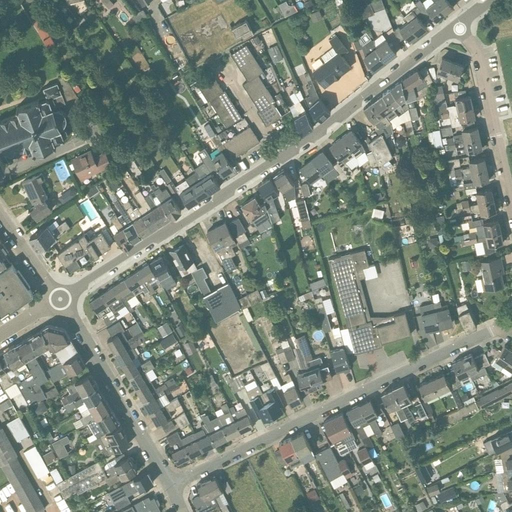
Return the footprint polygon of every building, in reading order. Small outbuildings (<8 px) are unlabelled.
[(101,0),(102,0),(109,8),(114,4),(110,0),(101,0)] [(150,0),(126,0),(136,13),(140,10),(132,0),(140,0),(143,5),(150,0)] [(314,5),(310,0),(309,0),(303,3),(306,9),(314,5)] [(364,17),(374,14),(375,14),(374,12),(384,8),(381,0),(377,0),(370,3),(361,6),(360,6),(364,17)] [(420,10),(428,19),(432,16),(436,21),(445,14),(435,1),(426,8),(419,0),(415,3),(418,7),(417,7),(420,10)] [(436,0),(435,1),(445,14),(453,7),(449,2),(452,0),(436,0)] [(408,22),(418,35),(427,28),(423,23),(428,19),(420,10),(417,7),(405,17),(409,22),(408,22)] [(292,14),(289,9),(286,8),(282,10),(285,17),(292,14)] [(140,10),(136,13),(132,16),(136,22),(147,16),(143,9),(140,10)] [(311,13),(313,22),(322,19),(320,10),(311,13)] [(220,13),(206,21),(212,32),(218,29),(220,33),(229,28),(220,13)] [(32,21),(49,49),(56,45),(50,36),(49,36),(44,28),(46,27),(40,16),(32,21)] [(77,21),(78,23),(80,25),(86,20),(83,16),(77,21)] [(206,21),(192,29),(198,40),(204,37),(206,41),(215,36),(212,32),(206,21)] [(247,22),(232,30),(237,39),(241,37),(244,43),(255,37),(247,22)] [(394,31),(394,33),(398,42),(405,37),(409,42),(418,35),(408,22),(400,29),(399,27),(394,31)] [(47,27),(52,34),(57,31),(53,23),(47,27)] [(192,29),(178,37),(184,48),(190,45),(192,49),(201,44),(198,40),(192,29)] [(261,42),(257,35),(252,39),(256,45),(261,42)] [(326,61),(313,71),(325,87),(335,79),(335,77),(338,75),(340,75),(350,67),(341,56),(348,50),(336,35),(329,40),(334,47),(322,56),(326,61)] [(362,48),(365,56),(364,56),(374,70),(385,61),(375,48),(375,47),(374,40),(372,41),(371,39),(364,45),(363,43),(361,44),(358,35),(352,38),(357,50),(362,48)] [(375,48),(385,61),(396,53),(386,39),(375,47),(375,48)] [(277,44),(267,48),(273,62),(283,58),(277,44)] [(239,68),(255,58),(246,45),(231,55),(239,68)] [(248,81),(263,71),(255,58),(239,68),(248,81)] [(436,72),(447,76),(452,62),(442,58),(436,72)] [(452,62),(447,76),(458,80),(463,66),(452,62)] [(427,84),(432,81),(426,67),(419,72),(417,69),(401,80),(406,101),(417,98),(416,96),(423,92),(422,91),(428,87),(427,84)] [(173,88),(182,83),(179,78),(173,69),(169,72),(174,81),(171,83),(173,88)] [(251,98),(266,88),(258,75),(263,71),(248,81),(242,84),(251,98)] [(58,77),(67,100),(77,96),(64,75),(58,77)] [(77,86),(71,76),(67,78),(73,88),(76,93),(81,90),(78,85),(77,86)] [(208,101),(223,91),(215,78),(199,88),(208,101)] [(313,103),(309,107),(321,120),(331,112),(319,99),(311,80),(307,82),(310,85),(306,86),(313,103)] [(408,109),(406,101),(401,80),(390,88),(400,101),(399,102),(404,111),(398,116),(402,122),(411,119),(408,109)] [(0,166),(1,166),(2,165),(3,165),(3,164),(6,163),(4,158),(5,158),(32,147),(34,151),(33,151),(34,153),(36,153),(35,152),(41,150),(42,150),(48,148),(48,147),(54,145),(56,144),(55,142),(63,139),(65,139),(64,137),(65,137),(65,136),(66,136),(66,135),(67,135),(67,134),(67,133),(67,132),(66,131),(66,130),(65,130),(65,129),(64,129),(63,129),(62,128),(61,128),(61,129),(60,127),(61,126),(63,125),(64,124),(65,123),(65,122),(66,121),(66,120),(66,119),(66,118),(66,116),(65,114),(65,113),(64,112),(63,111),(62,110),(60,109),(58,105),(65,103),(57,83),(43,88),(46,96),(37,100),(18,107),(16,108),(17,109),(19,113),(19,114),(0,120),(0,166)] [(273,103),(275,101),(266,88),(251,98),(259,111),(272,102),(273,103)] [(397,114),(398,116),(404,111),(399,102),(400,101),(390,88),(383,94),(393,107),(397,114)] [(218,113),(233,104),(224,90),(223,91),(208,101),(209,101),(218,113)] [(313,127),(305,112),(294,92),(290,95),(294,103),(293,104),(300,115),(294,119),(302,134),(313,127)] [(437,98),(436,93),(431,93),(434,105),(446,102),(445,96),(437,98)] [(390,122),(388,120),(397,114),(393,107),(383,94),(374,100),(363,108),(374,122),(378,128),(384,124),(385,126),(390,122)] [(461,109),(472,107),(470,95),(454,99),(456,105),(454,106),(435,109),(436,114),(441,113),(441,114),(461,109)] [(276,108),(273,103),(272,102),(259,111),(257,112),(266,126),(281,116),(276,108)] [(218,113),(226,127),(242,117),(233,104),(218,113)] [(408,109),(411,119),(411,120),(419,119),(416,107),(408,109)] [(462,125),(461,121),(475,118),(472,107),(461,109),(441,114),(441,113),(436,114),(438,120),(450,117),(452,127),(462,125)] [(236,135),(246,150),(260,142),(250,126),(236,135)] [(477,126),(475,127),(463,129),(464,133),(453,135),(454,137),(447,139),(448,144),(455,143),(464,141),(479,138),(477,126)] [(451,127),(440,129),(441,137),(453,134),(451,127)] [(225,130),(217,135),(220,139),(227,135),(225,130)] [(358,146),(362,144),(351,130),(341,137),(356,157),(362,152),(358,146)] [(227,150),(223,143),(216,133),(210,137),(220,152),(222,151),(223,153),(227,150)] [(373,152),(378,162),(379,165),(380,172),(388,166),(385,162),(392,156),(381,133),(369,142),(373,152)] [(223,143),(227,150),(233,159),(246,150),(236,135),(223,143)] [(356,157),(341,137),(330,146),(343,163),(354,155),(356,157)] [(464,141),(467,152),(482,149),(479,138),(464,141)] [(91,175),(111,165),(105,153),(94,158),(90,151),(72,159),(82,180),(91,176),(91,175)] [(222,151),(220,152),(211,158),(222,175),(233,168),(223,153),(222,151)] [(326,179),(337,170),(322,151),(312,159),(323,174),(322,174),(326,179)] [(371,165),(378,162),(373,152),(366,154),(371,165)] [(148,160),(143,153),(135,158),(139,166),(148,160)] [(449,168),(454,167),(460,166),(460,164),(459,158),(447,161),(449,168)] [(469,161),(470,168),(461,169),(461,168),(454,170),(455,176),(486,169),(484,158),(469,161)] [(301,168),(312,182),(322,174),(323,174),(312,159),(301,168)] [(293,200),(289,187),(294,183),(284,168),(273,175),(283,190),(286,202),(293,200)] [(341,168),(337,171),(339,173),(337,175),(342,181),(348,176),(341,168)] [(456,181),(472,177),(474,183),(489,180),(486,169),(455,176),(451,177),(452,185),(454,191),(465,189),(464,183),(457,184),(456,181)] [(186,178),(190,185),(199,199),(210,192),(201,179),(197,171),(186,178)] [(201,179),(210,192),(220,186),(211,172),(201,179)] [(37,219),(52,209),(45,197),(48,196),(41,182),(45,180),(42,173),(22,182),(31,200),(32,200),(34,204),(28,208),(29,209),(31,208),(37,218),(36,219),(37,219)] [(271,197),(280,192),(270,177),(258,185),(267,198),(264,200),(265,203),(264,203),(267,209),(272,223),(280,220),(277,209),(271,197)] [(120,187),(114,178),(108,182),(114,191),(120,187)] [(167,184),(173,193),(178,190),(172,181),(167,184)] [(154,184),(151,186),(157,196),(158,196),(172,217),(181,211),(166,189),(162,191),(159,187),(157,189),(154,184)] [(310,195),(307,184),(301,185),(303,196),(310,195)] [(190,185),(178,193),(182,199),(183,198),(189,206),(199,199),(190,185)] [(94,194),(91,189),(86,192),(89,197),(94,194)] [(478,204),(493,200),(491,189),(476,192),(478,204)] [(139,208),(153,229),(162,223),(145,197),(144,197),(140,191),(135,194),(143,206),(139,208)] [(150,194),(145,197),(162,223),(170,218),(171,218),(172,217),(158,196),(157,196),(153,199),(150,194)] [(267,209),(264,203),(260,206),(254,197),(242,205),(256,226),(269,217),(264,211),(267,209)] [(118,217),(134,242),(143,235),(123,204),(123,205),(118,198),(114,201),(122,214),(118,217)] [(301,221),(309,219),(304,200),(296,202),(301,221)] [(480,210),(481,215),(496,211),(493,200),(478,204),(469,205),(463,207),(455,209),(456,214),(470,211),(470,212),(480,210)] [(123,204),(143,235),(153,229),(139,208),(138,208),(138,207),(134,210),(128,201),(123,204)] [(114,224),(110,227),(124,248),(134,242),(118,217),(117,215),(116,215),(113,211),(108,214),(114,224)] [(446,224),(443,215),(436,217),(438,226),(446,224)] [(467,222),(472,221),(471,215),(460,218),(461,224),(467,222)] [(235,236),(236,236),(245,230),(238,217),(229,223),(235,236)] [(477,237),(500,231),(498,220),(483,224),(481,225),(480,219),(472,221),(467,222),(469,228),(476,226),(477,231),(463,234),(465,240),(470,239),(477,237)] [(38,250),(46,244),(70,227),(65,221),(53,229),(55,232),(53,234),(48,226),(29,238),(38,250)] [(232,247),(236,244),(225,222),(216,227),(228,249),(231,256),(235,254),(232,247)] [(395,229),(399,250),(419,245),(415,224),(395,229)] [(217,249),(219,254),(228,249),(216,227),(207,231),(216,249),(217,249)] [(88,240),(85,235),(66,247),(58,252),(70,271),(78,266),(74,260),(75,258),(90,248),(95,257),(99,254),(97,250),(109,243),(101,231),(88,240)] [(241,249),(250,243),(244,231),(236,236),(241,249)] [(462,245),(482,241),(485,253),(497,251),(495,244),(503,243),(500,231),(477,237),(470,239),(465,240),(461,241),(462,245)] [(438,247),(436,237),(427,239),(429,246),(434,248),(438,247)] [(0,258),(5,256),(6,255),(5,254),(9,251),(2,242),(0,243),(0,258)] [(183,275),(196,268),(183,244),(170,251),(183,275)] [(364,249),(329,259),(355,353),(382,346),(382,342),(411,334),(405,312),(394,315),(395,321),(373,327),(359,279),(365,277),(362,268),(369,266),(364,249)] [(0,312),(2,316),(10,310),(17,305),(33,294),(11,262),(6,255),(5,256),(0,258),(0,312)] [(167,274),(171,272),(162,256),(151,261),(156,270),(166,289),(172,299),(177,296),(172,286),(173,285),(167,274)] [(502,268),(500,258),(480,262),(486,290),(503,286),(499,269),(502,268)] [(461,262),(463,271),(471,270),(470,260),(461,262)] [(155,291),(149,282),(157,277),(148,263),(137,271),(149,290),(151,294),(155,291)] [(216,320),(241,307),(237,300),(228,282),(211,291),(204,278),(207,276),(203,267),(191,272),(203,295),(216,320)] [(145,293),(149,290),(137,271),(125,278),(135,295),(143,290),(145,293)] [(128,300),(135,295),(125,278),(113,286),(120,296),(122,300),(125,305),(129,312),(133,309),(128,300)] [(324,278),(309,284),(312,290),(326,285),(324,278)] [(117,310),(125,305),(122,300),(120,296),(113,286),(101,293),(111,308),(111,310),(114,313),(115,316),(119,313),(117,310)] [(247,295),(252,304),(262,300),(262,299),(259,292),(258,289),(247,295)] [(268,296),(267,295),(265,289),(262,290),(259,292),(262,299),(268,296)] [(99,318),(106,313),(111,310),(111,308),(101,293),(89,301),(99,318)] [(242,309),(252,304),(247,295),(237,300),(241,307),(242,309)] [(282,303),(279,295),(270,298),(273,306),(282,303)] [(324,332),(331,330),(323,301),(315,303),(324,332)] [(433,303),(435,310),(439,326),(452,323),(447,304),(441,306),(440,301),(433,303)] [(455,308),(462,323),(466,332),(477,326),(472,317),(466,303),(455,308)] [(253,319),(247,307),(242,309),(248,322),(253,319)] [(426,330),(439,326),(435,310),(421,314),(426,330)] [(115,316),(114,313),(109,317),(104,320),(108,325),(118,319),(115,316)] [(107,340),(115,353),(132,343),(140,338),(145,335),(143,331),(133,337),(128,340),(123,331),(125,330),(119,321),(107,328),(112,337),(107,340)] [(48,325),(41,329),(58,356),(59,357),(62,363),(79,354),(75,347),(70,339),(65,329),(48,325)] [(159,331),(163,337),(173,331),(169,325),(159,331)] [(331,350),(334,361),(336,371),(343,369),(343,371),(345,372),(349,371),(349,369),(349,367),(350,367),(347,357),(346,355),(339,327),(332,329),(334,338),(336,337),(339,348),(331,350)] [(186,334),(183,328),(177,331),(180,337),(186,334)] [(53,359),(58,356),(41,329),(30,336),(39,351),(42,349),(46,356),(50,354),(53,359)] [(172,334),(166,338),(171,345),(177,341),(172,334)] [(48,379),(34,354),(39,351),(30,336),(16,344),(36,381),(39,384),(48,379)] [(115,353),(122,365),(137,356),(138,355),(133,347),(142,342),(140,338),(132,343),(115,353)] [(304,356),(309,370),(314,387),(322,384),(321,379),(324,378),(324,380),(332,378),(327,362),(323,364),(321,358),(319,357),(313,359),(306,339),(299,342),(304,356)] [(184,344),(187,352),(196,348),(192,340),(184,344)] [(305,390),(314,387),(309,370),(304,356),(303,356),(297,343),(296,343),(298,347),(294,348),(301,371),(297,373),(298,376),(301,385),(304,384),(305,390)] [(16,344),(0,354),(0,357),(6,354),(13,365),(7,369),(15,382),(17,382),(22,390),(31,405),(46,397),(44,393),(39,386),(36,381),(16,344)] [(283,348),(288,361),(295,359),(290,345),(283,348)] [(492,364),(501,370),(504,365),(511,352),(511,350),(504,345),(492,364)] [(281,364),(288,361),(283,348),(283,347),(276,350),(281,364)] [(177,357),(178,356),(182,354),(179,348),(175,351),(174,352),(177,357)] [(472,353),(462,358),(472,380),(482,375),(479,368),(484,366),(479,355),(474,358),(472,353)] [(489,363),(489,362),(485,353),(479,355),(484,366),(489,363)] [(0,380),(10,397),(22,390),(17,382),(15,382),(7,369),(13,365),(6,354),(0,357),(0,380)] [(61,370),(65,376),(85,365),(79,354),(62,363),(54,368),(54,367),(46,371),(49,377),(61,370)] [(129,377),(152,363),(150,360),(141,364),(138,358),(137,356),(122,365),(129,377)] [(452,376),(456,387),(462,384),(472,380),(462,358),(452,362),(455,369),(449,371),(452,376)] [(270,379),(276,376),(268,361),(260,365),(263,371),(265,370),(270,379)] [(146,383),(151,380),(146,372),(154,367),(152,363),(129,377),(136,389),(146,383)] [(90,373),(87,367),(73,375),(77,381),(90,373)] [(65,404),(69,402),(74,399),(97,385),(91,373),(67,387),(71,393),(61,399),(65,404)] [(245,377),(242,373),(232,377),(239,390),(245,387),(241,379),(245,377)] [(451,390),(457,388),(456,387),(452,376),(446,378),(443,373),(431,379),(438,392),(450,387),(451,390)] [(230,374),(224,377),(233,393),(238,390),(230,374)] [(421,390),(425,398),(438,392),(431,379),(419,384),(422,390),(421,390)] [(136,389),(143,401),(158,393),(163,390),(163,389),(167,387),(165,383),(155,389),(151,380),(146,383),(136,389)] [(177,381),(175,382),(170,385),(173,391),(180,387),(177,381)] [(511,392),(511,382),(498,389),(478,399),(482,408),(511,392)] [(406,402),(412,399),(404,383),(393,388),(401,405),(407,417),(409,421),(414,419),(410,410),(409,410),(406,402)] [(87,407),(88,404),(104,396),(97,385),(74,399),(69,402),(64,405),(68,410),(77,405),(80,411),(87,407)] [(264,420),(274,415),(269,406),(263,393),(262,394),(258,385),(254,388),(257,392),(258,392),(260,395),(250,400),(257,413),(259,412),(264,420)] [(44,393),(46,397),(47,399),(59,393),(56,386),(44,393)] [(295,386),(283,391),(291,406),(302,401),(295,386)] [(269,406),(274,415),(283,410),(279,402),(281,401),(274,387),(263,393),(269,406)] [(407,417),(401,405),(393,388),(381,394),(389,411),(395,408),(401,420),(407,417)] [(458,408),(463,406),(457,389),(451,391),(458,408)] [(150,414),(165,405),(160,396),(165,393),(163,390),(158,393),(143,401),(150,414)] [(88,422),(111,409),(104,396),(88,404),(87,407),(80,411),(84,417),(80,419),(84,425),(88,422)] [(157,426),(166,421),(172,417),(169,411),(180,404),(177,398),(165,405),(150,414),(154,420),(153,421),(155,425),(157,424),(157,426)] [(43,400),(33,406),(38,415),(48,409),(43,400)] [(359,404),(369,424),(370,423),(374,432),(375,431),(377,436),(382,433),(380,429),(374,417),(379,415),(384,412),(379,401),(373,404),(371,400),(369,401),(368,400),(359,404)] [(421,403),(427,415),(430,421),(435,419),(432,412),(433,412),(428,401),(426,402),(426,401),(421,403)] [(444,427),(448,424),(479,409),(475,401),(440,419),(444,427)] [(220,406),(224,413),(218,416),(228,438),(241,432),(233,416),(232,413),(229,408),(226,403),(220,406)] [(421,417),(427,415),(421,403),(415,406),(421,417)] [(351,420),(362,439),(368,436),(374,432),(370,423),(369,424),(359,404),(347,411),(351,420)] [(232,413),(233,416),(241,432),(248,428),(248,430),(253,428),(252,426),(253,426),(244,407),(236,411),(233,406),(229,408),(232,413)] [(88,422),(97,438),(120,424),(111,409),(88,422)] [(189,423),(184,412),(174,419),(181,428),(189,423)] [(333,417),(345,443),(355,438),(342,413),(333,417)] [(227,440),(227,439),(228,438),(218,416),(210,420),(207,415),(202,417),(205,423),(216,444),(222,441),(223,442),(227,440)] [(8,424),(19,444),(31,437),(20,417),(8,424)] [(323,422),(336,447),(345,443),(333,417),(323,422)] [(162,426),(165,432),(175,427),(172,420),(162,426)] [(404,434),(400,424),(398,422),(391,425),(397,438),(404,434)] [(201,425),(203,429),(195,433),(203,450),(204,450),(204,451),(209,449),(208,448),(216,444),(205,423),(201,425)] [(103,449),(106,456),(121,448),(116,440),(126,435),(120,424),(97,438),(92,441),(98,452),(103,449)] [(0,427),(0,462),(1,464),(15,456),(12,449),(0,427)] [(497,450),(511,441),(511,427),(485,441),(491,453),(493,452),(497,450)] [(40,436),(38,431),(32,434),(34,439),(40,436)] [(55,441),(53,438),(49,431),(45,433),(50,444),(52,443),(55,441)] [(178,431),(167,437),(171,445),(178,442),(181,448),(172,452),(177,463),(191,456),(182,439),(178,431)] [(316,459),(314,454),(303,432),(291,438),(299,454),(303,462),(304,463),(306,461),(315,457),(316,459)] [(195,433),(182,439),(191,456),(203,450),(195,433)] [(70,441),(67,435),(55,441),(52,443),(60,458),(69,453),(64,444),(70,441)] [(292,468),(303,462),(299,454),(291,438),(279,444),(282,449),(274,453),(281,466),(289,462),(292,468)] [(365,446),(367,449),(373,446),(371,441),(364,444),(365,446)] [(343,473),(337,461),(335,457),(329,446),(314,454),(316,459),(317,460),(319,459),(330,480),(343,473)] [(367,449),(365,446),(356,452),(363,465),(372,460),(367,449)] [(511,469),(511,447),(500,450),(503,471),(508,470),(511,469)] [(373,448),(368,450),(372,458),(377,455),(373,448)] [(48,464),(58,458),(53,450),(43,456),(48,464)] [(90,486),(90,487),(134,463),(129,456),(126,458),(124,454),(115,459),(118,463),(104,470),(99,460),(63,480),(57,483),(65,497),(77,490),(78,493),(90,486)] [(337,461),(343,473),(344,475),(351,471),(344,458),(337,461)] [(122,478),(129,475),(137,470),(134,463),(90,487),(93,492),(121,477),(122,478)] [(424,464),(415,469),(422,482),(431,478),(424,464)] [(56,484),(57,483),(63,480),(60,473),(57,467),(50,471),(53,477),(56,484)] [(509,491),(511,490),(511,469),(508,470),(501,471),(505,492),(509,491)] [(127,496),(145,487),(153,482),(147,471),(139,476),(109,492),(118,509),(131,502),(127,496)] [(380,480),(377,474),(372,476),(375,482),(380,480)] [(218,494),(223,491),(215,475),(207,479),(220,507),(226,504),(221,495),(219,496),(218,494)] [(198,511),(213,511),(221,509),(220,507),(207,479),(197,484),(202,494),(192,499),(198,511)] [(222,484),(227,493),(232,490),(228,481),(222,484)] [(430,495),(440,492),(437,483),(427,487),(430,495)] [(361,485),(355,489),(358,495),(364,491),(361,485)] [(451,498),(448,489),(436,493),(440,502),(451,498)] [(350,507),(343,493),(339,495),(346,509),(350,507)] [(482,495),(475,499),(478,504),(485,500),(482,495)] [(148,496),(123,509),(117,511),(159,511),(160,509),(157,503),(156,503),(156,504),(152,502),(148,496)] [(426,508),(423,501),(415,505),(418,511),(426,508)] [(511,511),(511,501),(508,504),(510,508),(504,511),(503,511),(511,511)]
